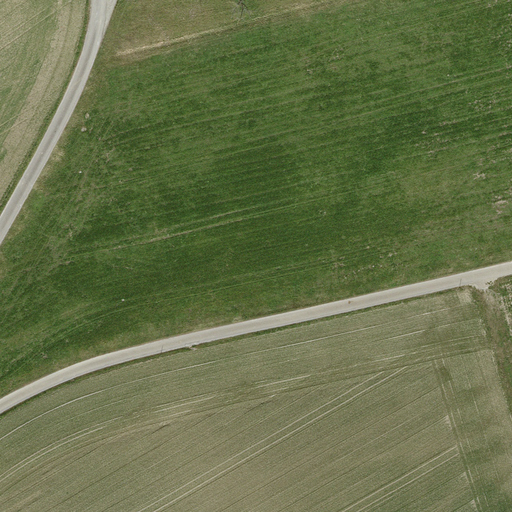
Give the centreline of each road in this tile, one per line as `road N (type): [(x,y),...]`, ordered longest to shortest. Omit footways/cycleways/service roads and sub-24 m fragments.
road 1 (track): [(511,268),(96,364),(0,409)]
road 2 (track): [(0,245),(88,76),(105,22),(103,0)]
